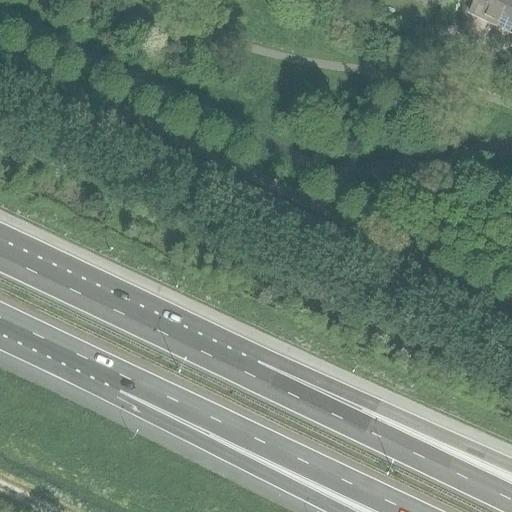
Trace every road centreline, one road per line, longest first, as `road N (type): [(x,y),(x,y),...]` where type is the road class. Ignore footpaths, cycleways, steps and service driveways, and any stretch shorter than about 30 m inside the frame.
road 1 (tertiary): [(511,326),(0,81)]
road 2 (motorway): [(126,379),(408,511)]
road 3 (motorway): [(511,500),(254,377)]
road 4 (motorway): [(254,377),(0,258)]
road 5 (motorway): [(511,475),(254,377)]
road 6 (motorway): [(126,379),(362,511)]
road 7 (motorway): [(0,318),(126,379)]
